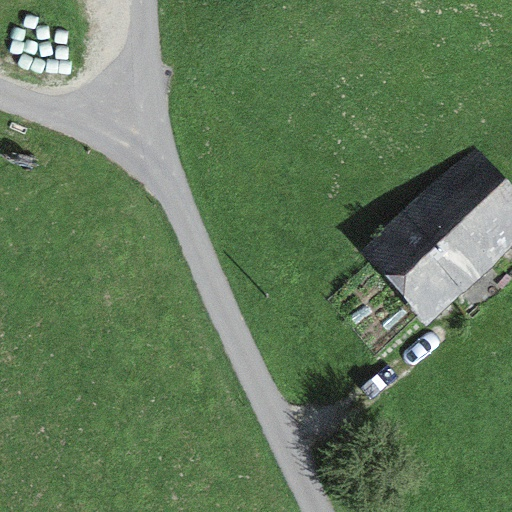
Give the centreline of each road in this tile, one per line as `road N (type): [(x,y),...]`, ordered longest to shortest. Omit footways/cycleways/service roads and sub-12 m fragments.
road 1 (unclassified): [(316,511),(218,331),(145,151)]
road 2 (unclassified): [(0,98),(145,151)]
road 3 (unclassified): [(145,151),(129,0)]
